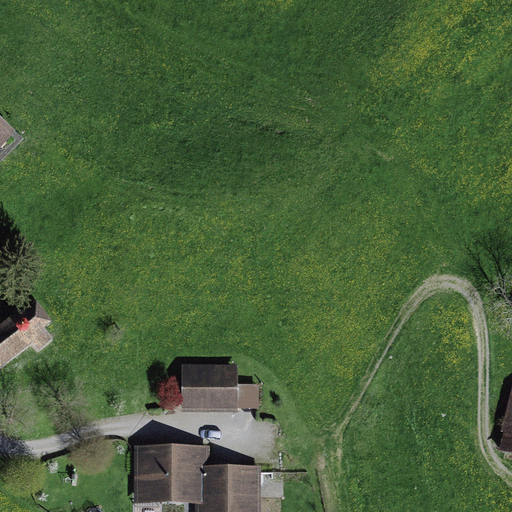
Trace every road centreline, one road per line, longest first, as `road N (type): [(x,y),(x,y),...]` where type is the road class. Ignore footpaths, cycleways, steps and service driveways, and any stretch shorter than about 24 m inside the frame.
road 1 (track): [(247,443),(308,443),(332,434),(409,299),(446,284),(465,291),(479,312),(484,441),(511,478)]
road 2 (track): [(419,290),(511,168)]
